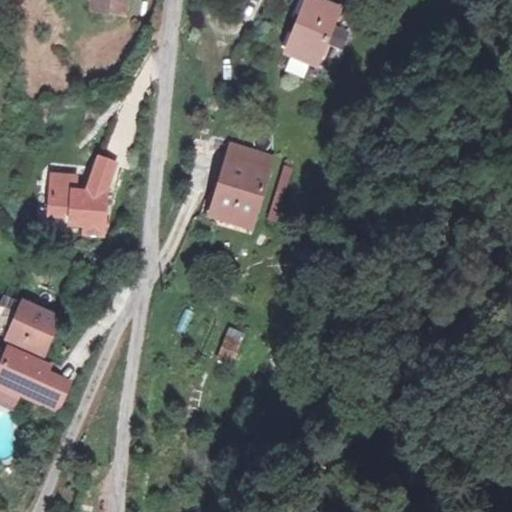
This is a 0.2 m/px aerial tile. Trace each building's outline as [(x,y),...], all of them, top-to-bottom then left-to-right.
[(86,0),(84,11),(117,15),(119,0),(86,0)] [(281,57),(300,65),(312,69),(334,10),(319,4),(316,11),(295,2),(276,55),(281,57)] [(295,79),(300,65),(281,57),(276,72),(295,79)] [(223,146),(219,157),(258,168),(261,157),(223,146)] [(258,168),(219,157),(203,212),(242,223),(258,168)] [(102,196),(111,166),(92,160),(81,190),(69,189),(69,179),(46,177),(44,190),(36,188),(33,218),(46,219),(46,214),(62,216),(62,224),(77,227),(77,236),(96,238),(102,196)] [(49,325),(13,311),(0,343),(0,347),(8,350),(20,354),(35,360),(49,325)] [(219,360),(236,364),(243,331),(227,327),(219,360)] [(20,354),(8,350),(4,359),(16,363),(20,354)] [(4,359),(0,356),(0,395),(52,415),(62,389),(37,380),(40,372),(16,363),(4,359)]
